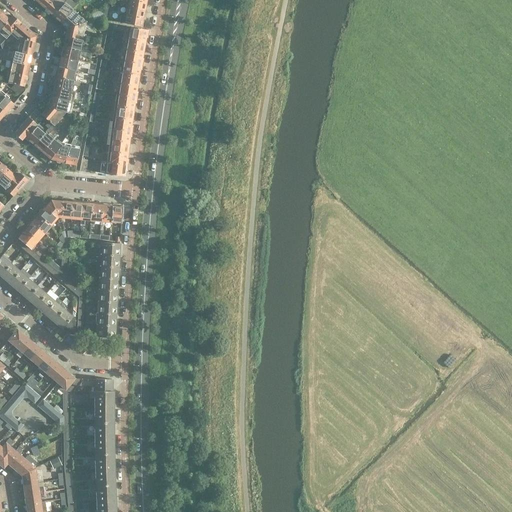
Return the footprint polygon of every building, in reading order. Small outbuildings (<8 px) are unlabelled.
[(39,0),(37,2),(38,2),(38,4),(40,6),(42,6),(45,9),(52,0),(39,0)] [(52,0),(45,9),(46,9),(46,11),(48,13),(49,12),(53,16),(64,3),(64,2),(65,0),(52,0)] [(66,0),(64,3),(53,16),(54,18),(56,19),(57,19),(61,22),(72,9),(76,5),(70,0),(66,0)] [(144,11),(145,0),(128,0),(127,8),(144,11)] [(119,22),(124,23),(141,27),(144,11),(127,8),(126,14),(125,16),(120,15),(119,22)] [(72,9),(61,22),(61,23),(61,24),(63,26),(65,26),(67,28),(86,22),(72,9)] [(95,20),(106,17),(104,11),(94,15),(95,20)] [(2,12),(0,14),(0,28),(9,18),(6,15),(5,15),(2,12)] [(12,15),(9,18),(0,28),(0,34),(5,39),(8,35),(9,36),(12,32),(20,23),(19,22),(19,20),(17,18),(15,19),(12,15)] [(65,36),(65,37),(81,41),(86,22),(67,28),(66,31),(64,32),(64,35),(65,36)] [(20,23),(12,32),(18,38),(19,41),(35,36),(25,27),(25,25),(23,23),(21,24),(20,23)] [(147,30),(128,27),(127,29),(122,61),(141,64),(142,59),(141,59),(145,37),(146,37),(147,30)] [(21,44),(19,52),(31,55),(31,53),(33,53),(34,50),(32,48),(35,36),(19,41),(21,44)] [(63,46),(79,50),(81,41),(65,37),(64,41),(62,41),(62,44),(63,46)] [(60,56),(77,60),(78,54),(90,57),(91,53),(79,50),(63,46),(62,51),(60,51),(59,54),(60,56)] [(14,51),(12,62),(28,65),(29,61),(31,60),(32,57),(30,56),(31,55),(19,52),(14,51)] [(58,66),(58,67),(74,71),(77,60),(60,56),(59,61),(58,61),(57,64),(58,66)] [(28,66),(28,65),(12,62),(7,60),(6,67),(11,68),(10,71),(26,75),(27,71),(29,70),(29,68),(28,66)] [(141,64),(122,61),(117,95),(136,98),(136,92),(135,92),(139,69),(140,69),(141,64)] [(56,76),(56,77),(72,80),(74,71),(58,67),(57,71),(55,72),(55,74),(56,76)] [(26,75),(10,71),(7,83),(14,84),(18,85),(23,86),(24,81),(26,80),(27,78),(26,76),(26,75)] [(53,86),(70,90),(72,80),(56,77),(55,81),(53,82),(52,85),(53,86)] [(18,85),(14,84),(10,89),(19,97),(24,91),(25,86),(23,86),(18,85)] [(50,92),(49,97),(72,102),(74,91),(70,90),(53,86),(52,91),(50,92)] [(136,98),(117,95),(111,128),(130,131),(131,131),(131,126),(130,126),(134,103),(135,103),(136,98)] [(0,118),(12,104),(10,102),(9,101),(4,96),(0,101),(0,118)] [(47,102),(46,106),(64,113),(65,112),(66,105),(72,107),(73,102),(72,102),(49,97),(48,101),(47,102)] [(44,111),(41,114),(44,117),(48,122),(51,124),(53,126),(54,127),(61,132),(63,129),(65,131),(65,130),(56,122),(64,113),(46,106),(44,109),(44,111)] [(19,138),(21,140),(23,137),(25,139),(37,125),(34,123),(31,120),(28,117),(14,133),(16,135),(15,137),(18,139),(19,138)] [(41,151),(52,138),(48,135),(54,127),(53,126),(51,124),(47,129),(44,132),(33,144),(37,148),(36,149),(39,151),(40,151),(41,151)] [(37,125),(25,139),(28,142),(30,141),(33,144),(44,132),(37,125)] [(130,131),(111,128),(108,151),(106,163),(126,165),(127,160),(126,160),(129,136),(130,137),(130,131)] [(52,138),(41,151),(45,155),(45,156),(47,159),(49,158),(49,159),(60,144),(52,139),(52,138)] [(62,163),(65,146),(69,141),(64,138),(60,144),(49,159),(55,161),(56,162),(58,163),(60,162),(62,163)] [(69,147),(62,163),(68,164),(68,165),(71,166),(72,165),(75,165),(78,149),(75,148),(73,148),(76,140),(72,139),(69,147)] [(81,159),(79,171),(85,172),(87,160),(81,159)] [(106,163),(100,162),(99,173),(105,174),(124,176),(124,170),(126,170),(126,165),(106,163)] [(6,169),(0,175),(0,185),(3,189),(15,175),(11,171),(9,171),(6,169)] [(15,175),(3,189),(6,191),(10,194),(12,196),(26,180),(24,178),(24,176),(22,174),(20,175),(18,173),(16,175),(15,175)] [(50,200),(44,207),(57,218),(60,218),(62,201),(50,200)] [(62,201),(60,218),(70,219),(72,202),(70,202),(70,200),(64,200),(64,202),(62,201)] [(72,202),(70,219),(80,220),(82,202),(74,201),(74,202),(72,202)] [(82,202),(80,220),(80,226),(84,226),(84,220),(90,221),(91,204),(90,204),(90,202),(82,202)] [(91,204),(90,221),(90,225),(94,225),(94,221),(100,222),(101,205),(100,205),(100,203),(94,203),(94,204),(91,204)] [(104,205),(101,205),(100,222),(100,226),(104,226),(104,222),(110,223),(111,206),(110,206),(110,204),(104,204),(104,205)] [(120,224),(122,207),(120,207),(120,205),(114,205),(114,206),(111,206),(110,223),(120,224)] [(39,214),(38,215),(51,226),(57,218),(44,207),(42,209),(41,208),(38,213),(39,214)] [(32,222),(31,223),(44,234),(51,226),(38,215),(36,217),(35,216),(31,221),(32,222)] [(26,229),(25,230),(38,241),(44,234),(31,223),(29,225),(28,224),(25,228),(26,229)] [(26,245),(29,248),(31,249),(38,241),(25,230),(23,232),(22,231),(18,236),(19,237),(18,238),(22,242),(26,245)] [(52,241),(46,235),(43,239),(49,245),(52,241)] [(102,242),(101,254),(118,255),(119,243),(102,242)] [(45,248),(39,243),(36,247),(42,252),(45,248)] [(101,254),(100,266),(117,267),(118,255),(101,254)] [(2,256),(0,257),(0,275),(10,263),(2,256)] [(55,270),(59,274),(60,275),(61,272),(61,268),(50,259),(46,263),(48,264),(51,267),(55,270)] [(10,263),(0,275),(9,283),(19,271),(10,263)] [(100,266),(100,278),(117,278),(117,267),(100,266)] [(18,290),(28,278),(30,276),(22,268),(19,271),(9,283),(18,290)] [(28,278),(18,290),(26,298),(27,298),(37,286),(28,278)] [(100,278),(99,289),(116,290),(117,278),(100,278)] [(37,286),(27,298),(35,305),(45,293),(37,286)] [(99,289),(98,301),(115,302),(116,290),(99,289)] [(44,313),(54,301),(57,298),(48,290),(45,293),(35,305),(44,313)] [(72,316),(64,326),(69,330),(70,330),(74,334),(76,302),(76,301),(76,298),(74,296),(70,300),(73,303),(72,316)] [(54,301),(44,313),(53,320),(63,308),(66,305),(57,298),(54,301)] [(98,301),(98,312),(115,313),(115,302),(98,301)] [(63,308),(53,320),(62,328),(64,326),(72,316),(63,308)] [(98,312),(97,324),(114,325),(115,313),(98,312)] [(97,324),(97,336),(113,337),(114,325),(97,324)] [(17,329),(8,340),(7,341),(12,345),(10,348),(13,350),(12,351),(25,336),(17,329)] [(25,336),(12,351),(16,354),(19,351),(22,354),(32,342),(25,336)] [(32,342),(22,354),(26,357),(24,360),(27,363),(40,349),(32,342)] [(40,349),(27,363),(31,367),(34,364),(37,367),(47,355),(40,349)] [(47,355),(37,367),(41,370),(39,373),(43,377),(55,362),(47,355)] [(55,362),(43,377),(46,380),(49,377),(53,380),(63,368),(55,362)] [(63,368),(53,380),(56,383),(66,372),(63,368)] [(66,372),(56,383),(60,386),(58,390),(62,393),(64,390),(65,390),(66,390),(71,384),(75,379),(74,379),(74,378),(66,372)] [(37,383),(29,377),(23,382),(24,383),(31,389),(35,385),(37,383)] [(111,379),(94,378),(94,391),(111,391),(111,379)] [(24,383),(16,392),(23,398),(27,398),(33,391),(31,389),(24,383)] [(71,384),(66,390),(69,393),(74,387),(71,384)] [(43,392),(35,385),(31,389),(33,391),(39,396),(43,392)] [(39,396),(33,391),(27,398),(34,403),(40,397),(39,396)] [(94,391),(93,391),(93,414),(93,423),(112,423),(112,391),(111,391),(94,391)] [(16,392),(10,399),(17,405),(23,398),(16,392)] [(10,399),(5,405),(11,411),(17,405),(10,399)] [(42,399),(37,406),(42,410),(48,403),(42,399)] [(53,408),(48,403),(42,410),(48,415),(53,408)] [(0,410),(0,417),(6,423),(12,416),(11,411),(5,405),(0,410)] [(53,408),(60,414),(62,411),(55,405),(53,408)] [(53,408),(48,415),(54,421),(60,414),(53,408)] [(60,414),(54,421),(54,425),(62,425),(63,423),(63,418),(63,416),(60,414)] [(12,428),(18,421),(12,416),(6,423),(7,423),(11,427),(12,428)] [(23,425),(18,421),(12,428),(17,432),(23,425)] [(112,423),(93,423),(94,455),(113,454),(112,423)] [(0,445),(0,455),(9,445),(12,441),(9,438),(1,446),(0,445)] [(9,445),(0,455),(0,464),(3,467),(7,462),(17,452),(9,445)] [(30,449),(34,457),(46,451),(44,447),(37,450),(35,446),(30,449)] [(17,452),(7,462),(15,469),(24,458),(17,452)] [(94,455),(95,486),(113,484),(113,454),(94,455)] [(24,458),(15,469),(22,475),(35,468),(24,458)] [(57,458),(48,462),(52,470),(61,466),(57,458)] [(35,468),(22,475),(23,484),(37,482),(35,468)] [(38,487),(37,482),(23,484),(24,494),(43,491),(42,487),(38,487)] [(114,511),(113,484),(95,486),(95,511),(114,511)] [(43,491),(24,494),(26,504),(41,502),(40,497),(43,497),(43,491)] [(41,502),(26,504),(26,511),(41,511),(46,511),(45,502),(41,502)]
